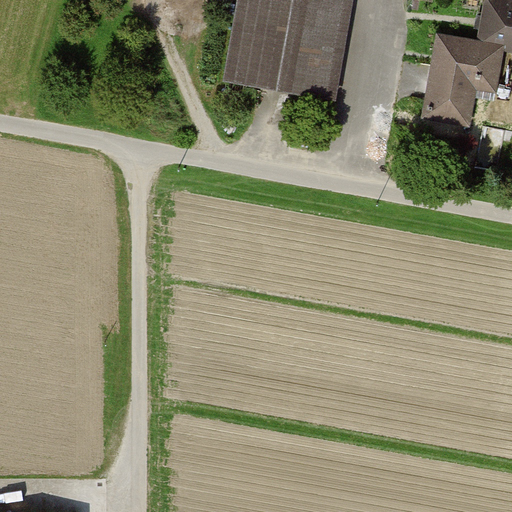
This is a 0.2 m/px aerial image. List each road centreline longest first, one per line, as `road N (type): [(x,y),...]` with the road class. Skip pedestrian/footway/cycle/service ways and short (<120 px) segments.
road 1 (unclassified): [(511,214),(0,124)]
road 2 (track): [(140,511),(139,150)]
